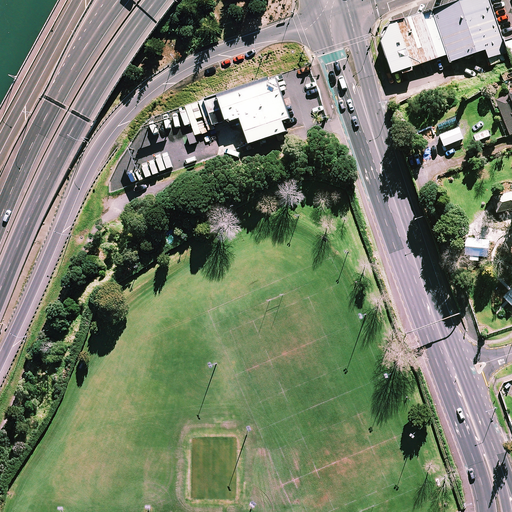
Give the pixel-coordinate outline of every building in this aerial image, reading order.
[(490,0),(459,0),(432,9),(447,55),(449,61),(505,42),(490,0)] [(447,55),(432,9),(390,24),(381,41),(392,73),(447,55)] [(274,78),(218,98),(227,122),(239,117),(249,144),(293,128),(274,78)] [(511,86),(493,96),(509,126),(511,124),(511,86)] [(458,102),(421,126),(433,144),(470,121),(458,102)] [(186,112),(167,120),(176,145),(196,138),(186,112)] [(212,133),(185,143),(188,153),(215,143),(212,133)] [(158,145),(138,152),(144,168),(163,160),(158,145)] [(509,181),(509,179),(503,161),(488,165),(494,184),(501,182),(502,183),(509,181)] [(511,191),(492,196),(493,200),(490,201),(492,207),(492,209),(495,208),(496,213),(511,208),(511,191)] [(491,239),(466,237),(464,254),(467,254),(467,259),(478,260),(479,255),(489,256),(491,239)] [(511,304),(511,286),(502,296),(511,305),(511,304)]
